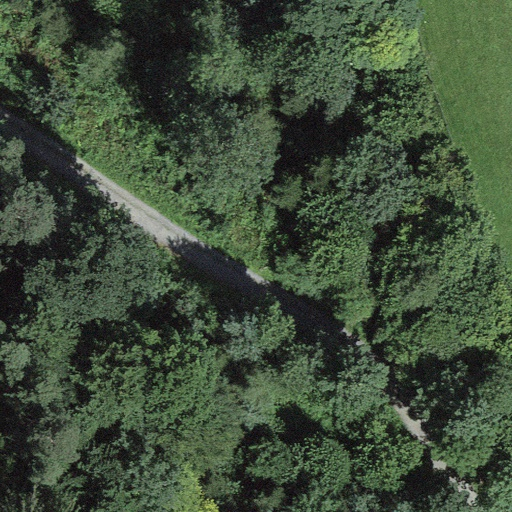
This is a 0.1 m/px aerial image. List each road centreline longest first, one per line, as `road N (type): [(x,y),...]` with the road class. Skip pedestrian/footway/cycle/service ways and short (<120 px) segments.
road 1 (track): [(0,117),(386,370),(484,511)]
road 2 (track): [(395,0),(403,77),(475,258),(511,402)]
